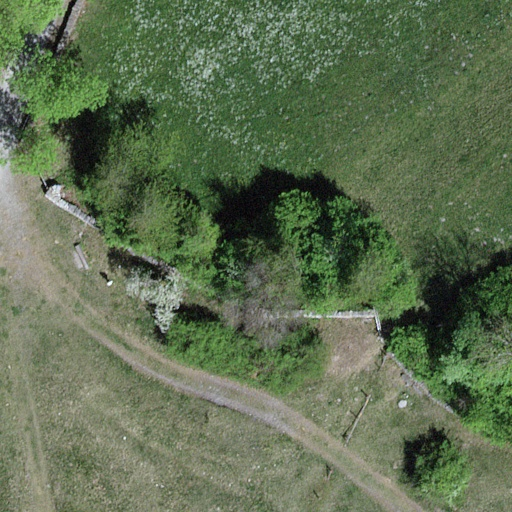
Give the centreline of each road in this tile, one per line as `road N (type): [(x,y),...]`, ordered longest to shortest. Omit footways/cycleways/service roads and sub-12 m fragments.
road 1 (track): [(414,511),(283,420),(156,366),(0,239)]
road 2 (track): [(0,291),(50,511)]
road 3 (track): [(0,147),(19,70),(56,0)]
